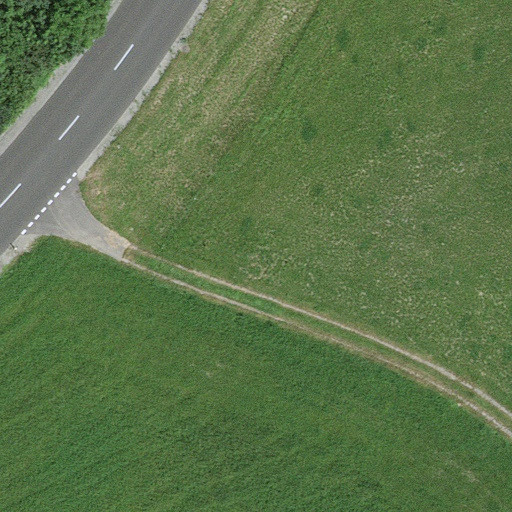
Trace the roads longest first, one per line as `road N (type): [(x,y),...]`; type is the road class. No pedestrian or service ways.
road 1 (track): [(511,435),(429,370),(18,188)]
road 2 (tertiary): [(0,206),(160,0)]
